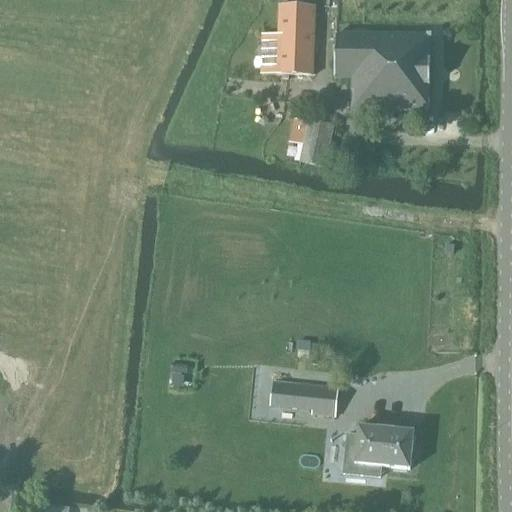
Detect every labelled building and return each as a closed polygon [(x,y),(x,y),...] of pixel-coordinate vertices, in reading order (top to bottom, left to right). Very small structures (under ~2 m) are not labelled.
[(314,81),(317,10),(278,9),(275,79),(314,81)] [(429,113),(431,37),(336,36),(336,80),(354,80),(353,111),(429,113)] [(308,124),(307,125),(302,148),(299,167),(325,172),(334,129),(308,124)] [(338,392),(292,387),(290,412),(312,414),(312,418),(336,420),(338,392)] [(412,434),(358,428),(354,464),(408,470),(412,434)]
